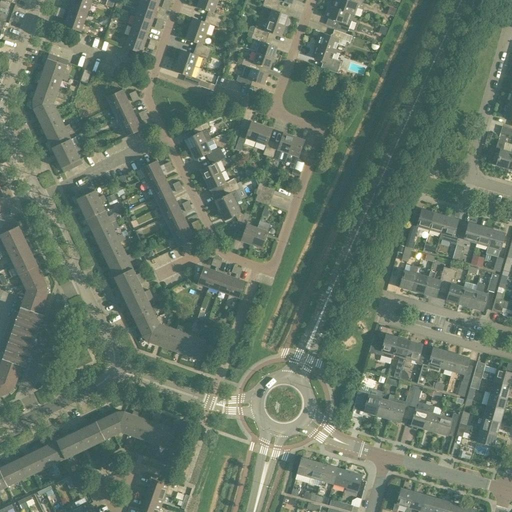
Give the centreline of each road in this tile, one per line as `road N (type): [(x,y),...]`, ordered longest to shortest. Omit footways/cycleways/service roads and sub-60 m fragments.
road 1 (residential): [(273,111),(319,134),(269,270),(219,252),(163,138)]
road 2 (tertiary): [(325,303),(461,0)]
road 3 (residential): [(511,355),(388,315),(394,303),(405,303),(511,330)]
road 4 (residential): [(511,190),(470,171),(511,22)]
road 5 (residential): [(36,414),(26,391),(59,295),(82,284)]
road 6 (residential): [(163,138),(145,98),(178,0)]
road 7 (residential): [(40,197),(163,138)]
road 8 (residential): [(507,489),(387,456)]
